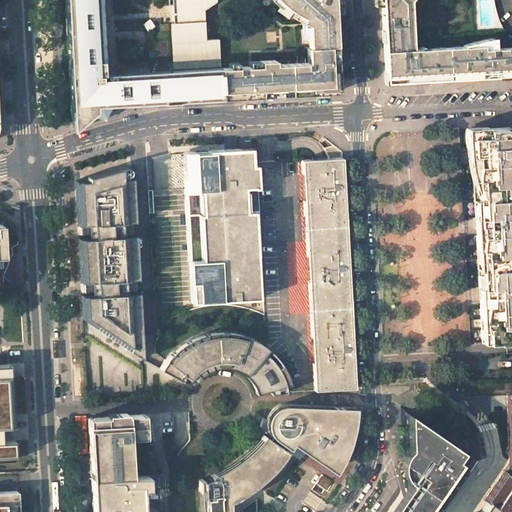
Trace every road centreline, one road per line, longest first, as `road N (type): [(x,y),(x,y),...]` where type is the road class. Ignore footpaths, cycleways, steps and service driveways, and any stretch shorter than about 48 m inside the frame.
road 1 (residential): [(357,114),(376,435),(374,460),(343,511)]
road 2 (secondary): [(31,158),(50,511)]
road 3 (residential): [(357,114),(171,118),(31,158)]
road 4 (secondary): [(22,0),(31,158)]
road 5 (residential): [(357,114),(511,106)]
